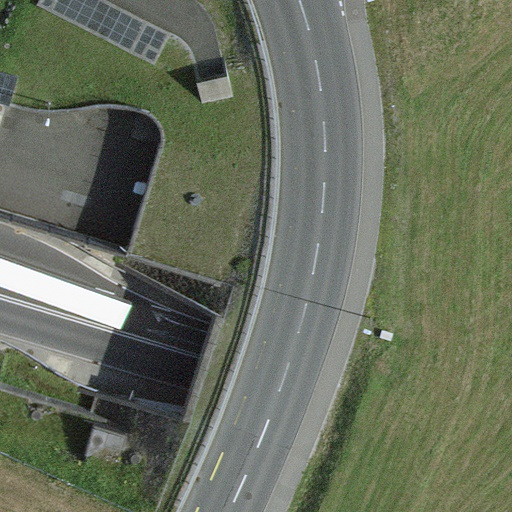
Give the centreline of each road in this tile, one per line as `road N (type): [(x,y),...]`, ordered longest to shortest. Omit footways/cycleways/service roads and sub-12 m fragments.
road 1 (secondary): [(0,296),(511,454)]
road 2 (tertiary): [(298,0),(321,79),(321,220),(304,316),(231,511)]
